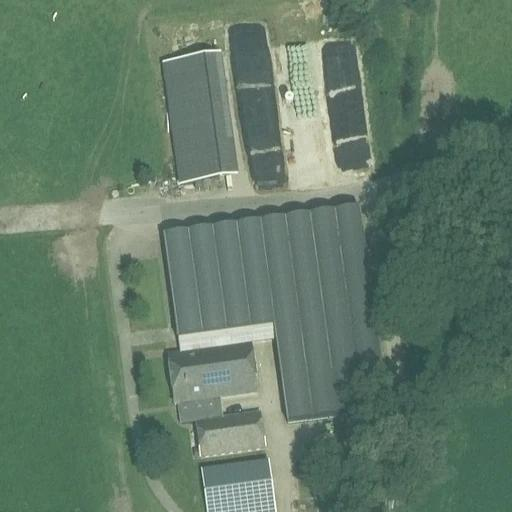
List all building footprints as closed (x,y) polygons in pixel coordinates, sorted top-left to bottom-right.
[(323,11),(246,20),(251,60),(294,55),(296,68),(327,64),(325,48),(327,47),(323,11)] [(184,177),(241,173),(232,46),(176,50),(184,177)] [(300,143),(293,68),(260,71),(267,146),(300,143)] [(356,211),(163,238),(177,341),(274,328),(287,424),(364,413),(361,394),(381,392),(356,211)] [(250,345),(167,357),(174,406),(177,406),(180,425),(195,423),(223,419),(220,400),(256,395),(250,345)] [(223,419),(195,423),(200,459),(264,450),(259,414),(223,419)] [(267,464),(201,472),(206,511),(221,511),(272,505),(267,464)]
